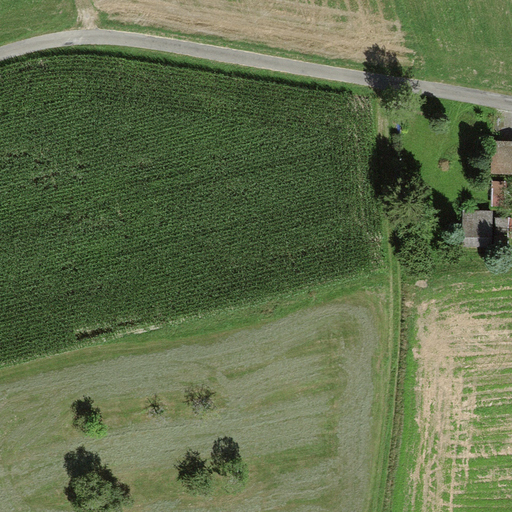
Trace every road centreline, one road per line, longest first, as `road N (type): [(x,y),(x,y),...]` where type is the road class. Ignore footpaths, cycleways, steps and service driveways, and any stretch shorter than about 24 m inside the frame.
road 1 (residential): [(0,55),(90,35),(511,104)]
road 2 (track): [(375,511),(397,279),(379,80)]
